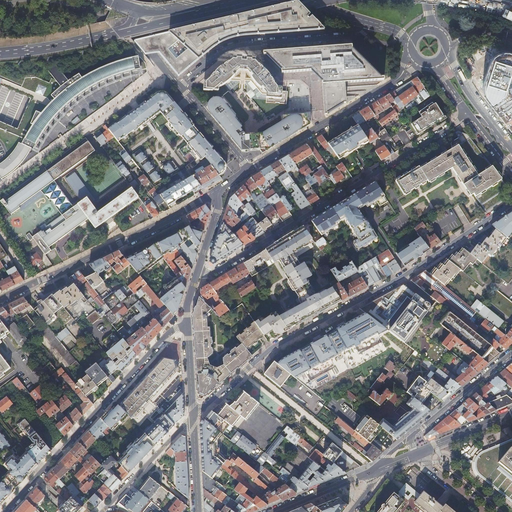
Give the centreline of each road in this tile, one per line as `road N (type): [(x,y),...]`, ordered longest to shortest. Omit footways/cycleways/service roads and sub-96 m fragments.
road 1 (residential): [(192,416),(274,347),(511,202)]
road 2 (residential): [(467,115),(206,274),(197,272)]
road 3 (residential): [(186,327),(172,330),(4,511)]
road 4 (tertiary): [(0,299),(214,191)]
road 5 (primary): [(0,53),(215,8)]
road 6 (residential): [(180,88),(231,46),(344,37),(375,25)]
road 7 (residential): [(144,0),(217,19),(320,0)]
road 8 (tertiary): [(248,170),(396,80)]
road 9 (residential): [(511,352),(410,437)]
road 10 (residential): [(102,511),(192,416)]
